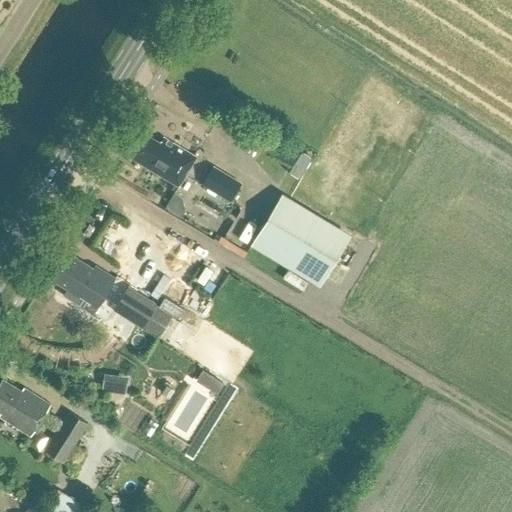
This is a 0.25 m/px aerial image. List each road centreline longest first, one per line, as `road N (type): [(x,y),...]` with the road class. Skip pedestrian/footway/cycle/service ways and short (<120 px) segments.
road 1 (track): [(63,166),(511,429)]
road 2 (primary): [(0,266),(168,0)]
